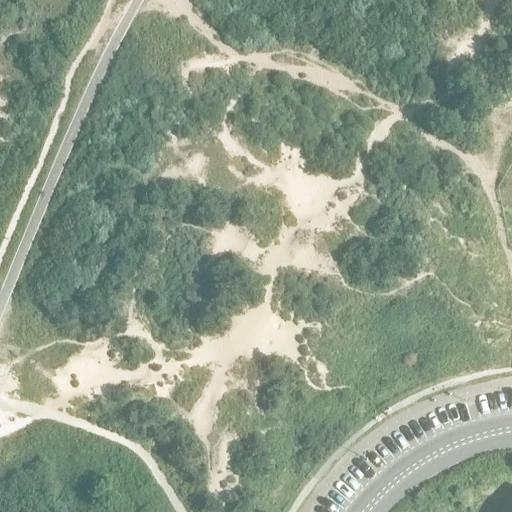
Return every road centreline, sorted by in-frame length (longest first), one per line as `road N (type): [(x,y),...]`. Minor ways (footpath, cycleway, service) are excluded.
road 1 (unknown): [(511,266),(488,183),(418,115),(339,77),(212,37),(184,0)]
road 2 (tertiary): [(368,511),(436,455),(511,431)]
